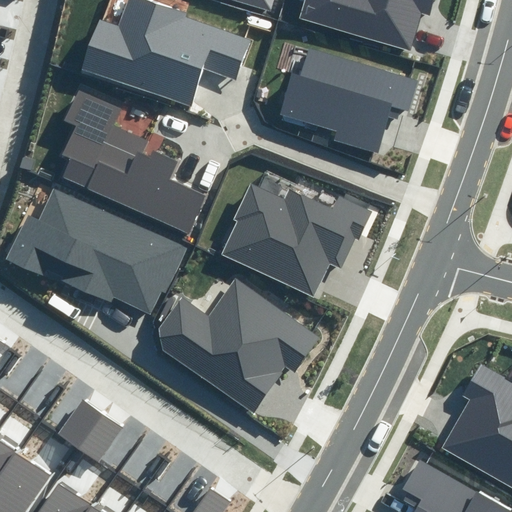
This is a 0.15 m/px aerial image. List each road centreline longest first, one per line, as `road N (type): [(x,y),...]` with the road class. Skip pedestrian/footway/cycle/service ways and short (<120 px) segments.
road 1 (residential): [(310,504),(0,300)]
road 2 (tertiary): [(310,504),(437,252)]
road 3 (tertiary): [(437,252),(511,23)]
road 4 (residential): [(0,144),(41,0)]
